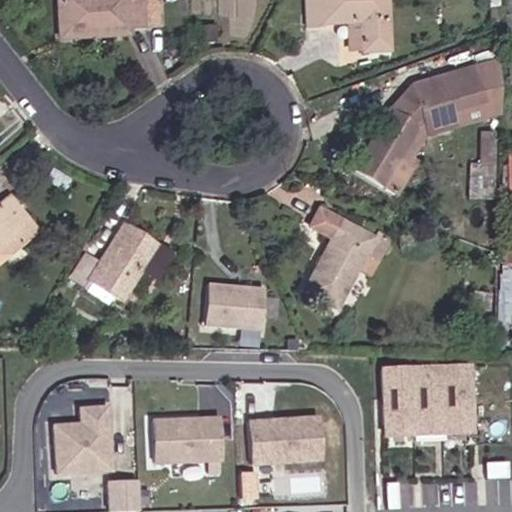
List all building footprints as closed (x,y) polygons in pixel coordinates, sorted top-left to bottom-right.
[(66,0),(67,22),(153,23),(151,0),(66,0)] [(151,0),(153,23),(166,23),(165,0),(151,0)] [(373,27),(396,27),(395,0),(298,0),(299,10),(309,22),(372,21),(373,27)] [(67,33),(154,33),(153,23),(67,22),(67,33)] [(372,45),(396,44),(396,27),(373,27),(372,45)] [(427,132),(473,130),(471,113),(501,106),(493,69),(431,79),(398,110),(364,156),(393,176),(427,132)] [(482,163),(500,163),(500,133),(482,132),(482,163)] [(0,212),(0,251),(21,234),(28,240),(41,229),(15,201),(0,212)] [(344,299),(371,248),(380,231),(324,202),(309,224),(330,234),(307,280),(344,299)] [(91,275),(117,297),(156,248),(126,227),(102,260),(87,250),(74,267),(87,279),(91,275)] [(371,248),(390,257),(401,236),(383,227),(380,231),(371,248)] [(0,251),(0,263),(28,240),(21,234),(0,251)] [(258,288),(201,283),(196,328),(255,331),(258,288)] [(465,365),(372,367),(375,442),(468,437),(465,365)] [(101,405),(73,407),(70,424),(46,424),(47,478),(106,471),(101,405)] [(209,418),(143,420),(142,469),(215,466),(209,418)] [(312,419),(238,420),(243,469),(315,463),(312,419)] [(107,510),(141,511),(141,479),(108,478),(107,510)]
